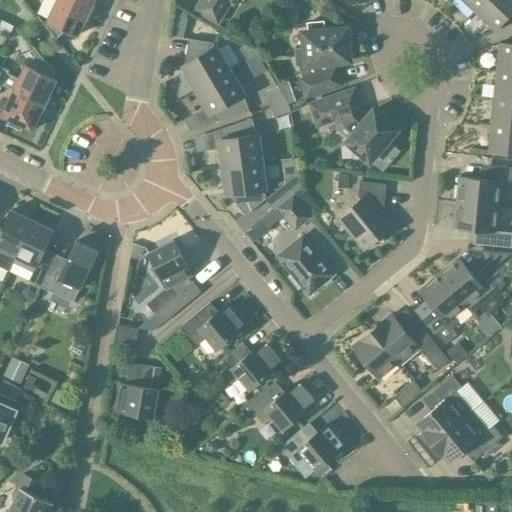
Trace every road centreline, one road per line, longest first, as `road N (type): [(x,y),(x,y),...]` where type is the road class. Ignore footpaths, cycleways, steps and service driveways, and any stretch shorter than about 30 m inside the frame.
road 1 (residential): [(303,344),(405,264),(419,228),(426,95)]
road 2 (residential): [(303,344),(162,180)]
road 3 (residential): [(0,163),(122,217),(152,202),(162,180)]
road 4 (residential): [(162,180),(157,140),(133,103),(150,0)]
road 5 (residential): [(396,464),(303,344)]
